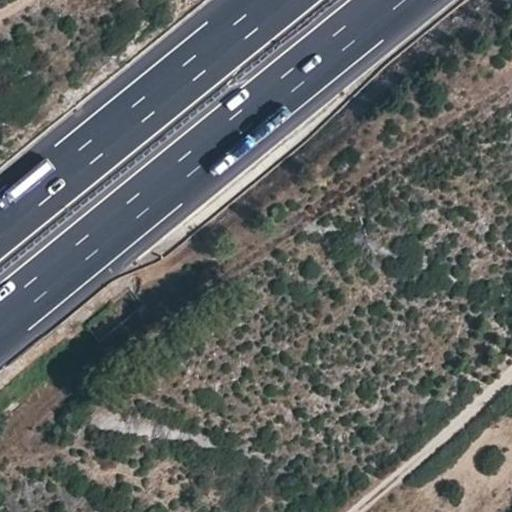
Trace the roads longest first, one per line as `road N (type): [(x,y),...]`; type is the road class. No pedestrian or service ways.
road 1 (motorway): [(0,316),(393,0)]
road 2 (motorway): [(280,0),(0,226)]
road 3 (track): [(511,372),(357,511)]
